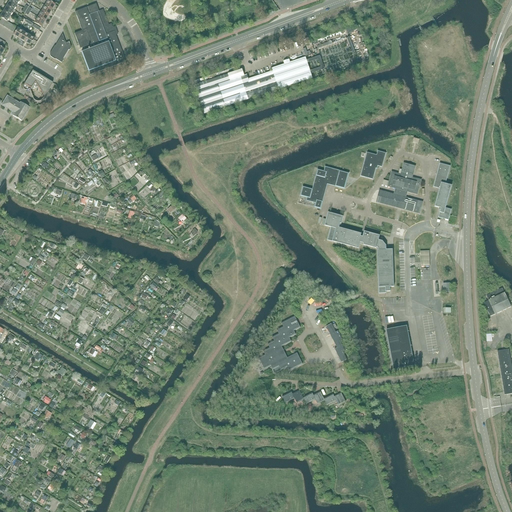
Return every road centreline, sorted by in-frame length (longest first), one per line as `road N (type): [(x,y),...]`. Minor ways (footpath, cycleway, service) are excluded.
road 1 (tertiary): [(507,511),(480,412),(466,250),(474,138),(497,44)]
road 2 (tertiary): [(190,58),(308,13)]
